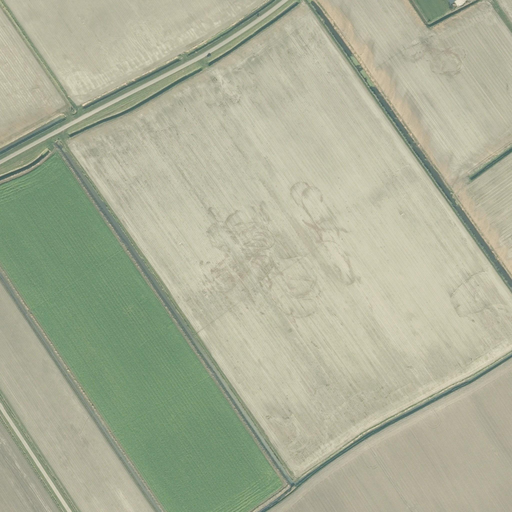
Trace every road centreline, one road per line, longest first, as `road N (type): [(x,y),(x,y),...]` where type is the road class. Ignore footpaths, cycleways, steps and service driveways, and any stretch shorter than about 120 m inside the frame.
road 1 (unclassified): [(0,162),(221,44),(285,0)]
road 2 (unclassified): [(70,511),(0,402)]
